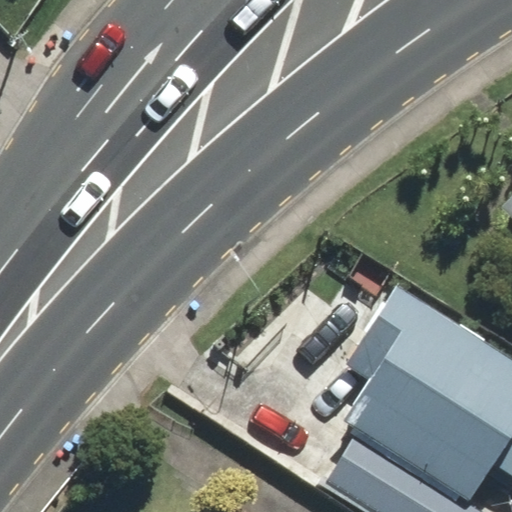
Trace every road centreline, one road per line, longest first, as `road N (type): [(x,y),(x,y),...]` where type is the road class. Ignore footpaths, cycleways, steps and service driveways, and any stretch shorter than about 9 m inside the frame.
road 1 (primary): [(457,0),(111,216)]
road 2 (primary): [(111,216),(270,0)]
road 3 (primary): [(0,359),(111,216)]
